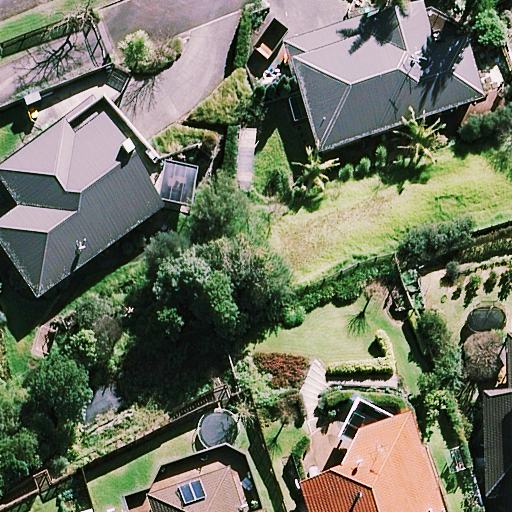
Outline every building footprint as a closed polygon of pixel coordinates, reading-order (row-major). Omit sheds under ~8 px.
[(437,48),(422,0),(416,0),(285,42),(319,149),(485,96),(467,38),(437,48)] [(101,114),(76,132),(66,117),(0,164),(0,176),(20,205),(0,219),(0,242),(38,296),(166,205),(101,114)] [(192,198),(192,160),(163,160),(163,198),(192,198)] [(511,511),(511,332),(504,333),(506,388),(481,389),(485,493),(502,493),(503,511),(511,511)] [(439,511),(409,413),(292,452),(310,511),(439,511)] [(263,511),(243,452),(148,484),(153,499),(123,509),(124,511),(263,511)]
